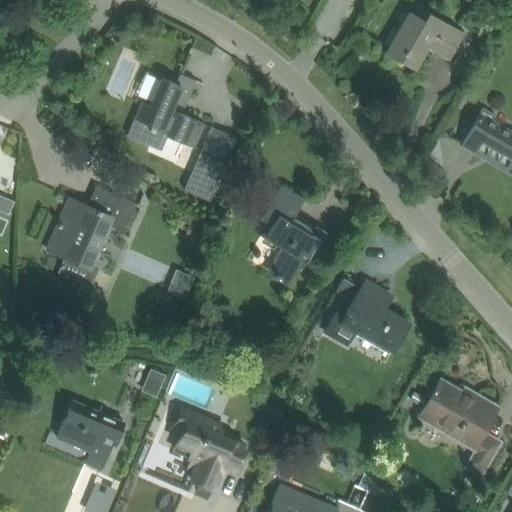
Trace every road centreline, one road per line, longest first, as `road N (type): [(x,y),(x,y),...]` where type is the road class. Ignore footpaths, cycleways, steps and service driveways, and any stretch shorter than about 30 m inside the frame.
road 1 (residential): [(511,326),(269,59),(162,0)]
road 2 (residential): [(107,0),(25,98),(0,104)]
